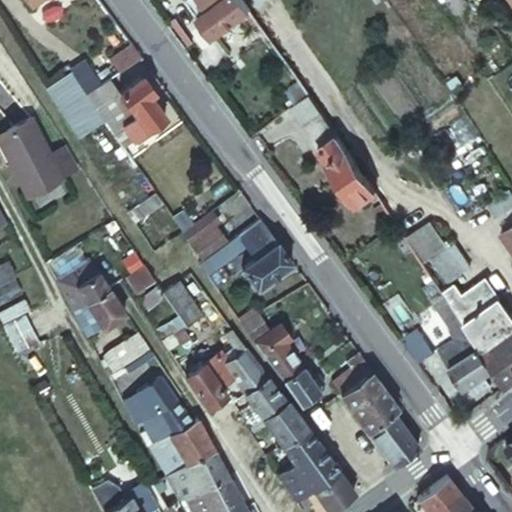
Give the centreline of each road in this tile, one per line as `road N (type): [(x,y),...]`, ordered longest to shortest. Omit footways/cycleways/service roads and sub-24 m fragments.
road 1 (secondary): [(448,445),(123,0)]
road 2 (track): [(92,511),(15,387),(0,377)]
